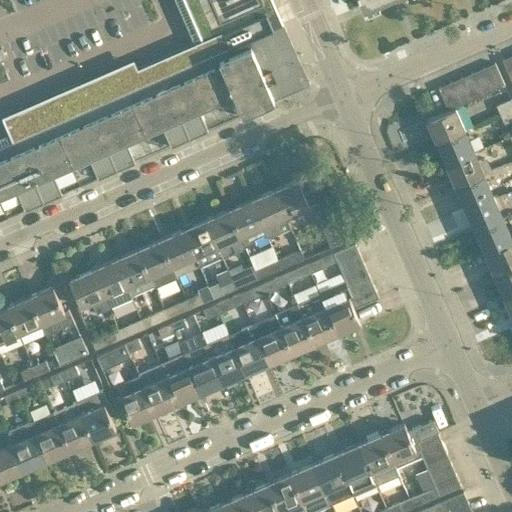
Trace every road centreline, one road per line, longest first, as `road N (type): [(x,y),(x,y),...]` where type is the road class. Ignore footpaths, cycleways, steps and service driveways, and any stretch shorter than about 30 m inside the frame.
road 1 (residential): [(44,511),(452,349)]
road 2 (residential): [(0,246),(343,98)]
road 3 (residential): [(452,349),(343,98)]
road 4 (residential): [(343,98),(511,25)]
